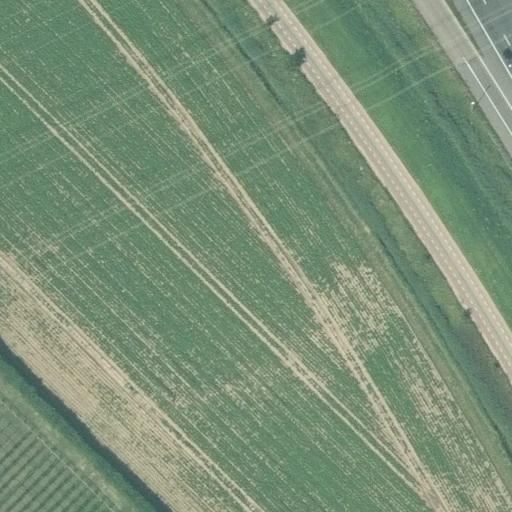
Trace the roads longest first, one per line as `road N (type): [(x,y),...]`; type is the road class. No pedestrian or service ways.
road 1 (secondary): [(511,353),(365,120),(277,0)]
road 2 (motorway): [(427,0),(511,118)]
